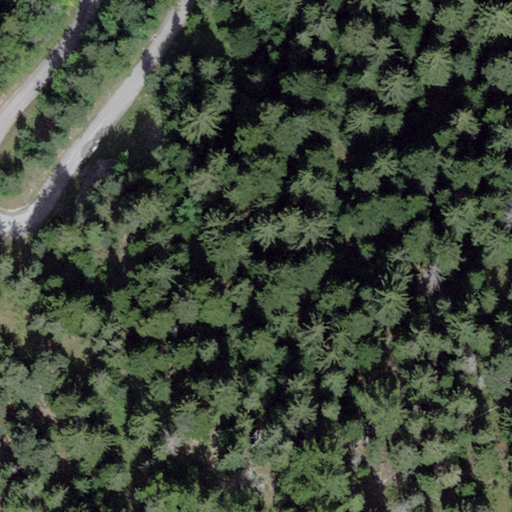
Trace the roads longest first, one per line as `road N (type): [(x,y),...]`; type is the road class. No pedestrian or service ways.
road 1 (residential): [(0,228),(33,218),(186,0)]
road 2 (residential): [(92,0),(79,31),(0,120)]
